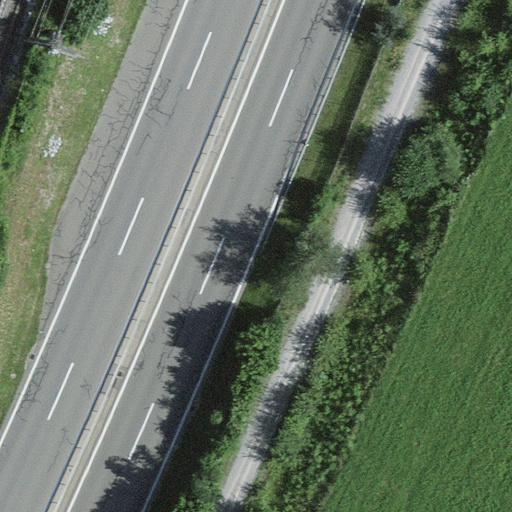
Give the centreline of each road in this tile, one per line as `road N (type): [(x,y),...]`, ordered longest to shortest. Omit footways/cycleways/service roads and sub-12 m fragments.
road 1 (track): [(226,511),(446,0)]
road 2 (motorway): [(223,0),(6,511)]
road 3 (motorway): [(104,511),(318,0)]
